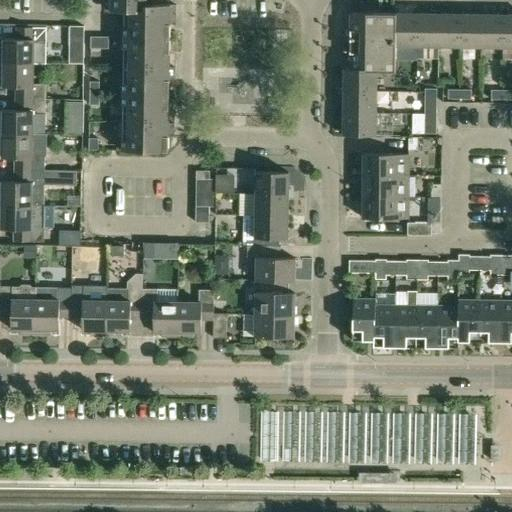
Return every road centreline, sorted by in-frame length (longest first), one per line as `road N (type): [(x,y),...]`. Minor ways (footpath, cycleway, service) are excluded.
road 1 (tertiary): [(0,372),(325,375)]
road 2 (tertiary): [(325,375),(511,378)]
road 3 (residential): [(315,144),(305,110),(312,0)]
road 4 (residential): [(185,143),(185,0)]
road 5 (residential): [(325,375),(328,244)]
road 6 (residential): [(185,143),(315,144)]
road 7 (residential): [(328,244),(458,243)]
